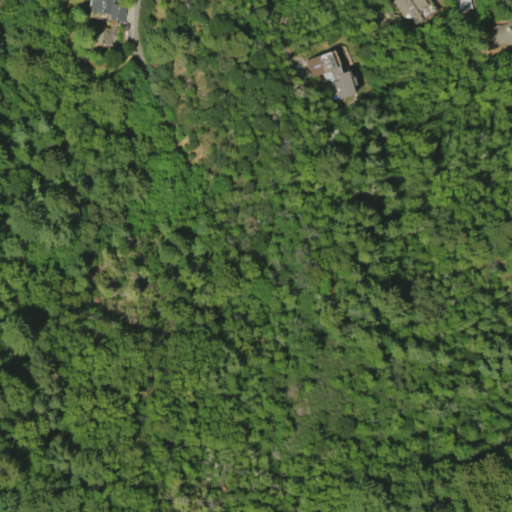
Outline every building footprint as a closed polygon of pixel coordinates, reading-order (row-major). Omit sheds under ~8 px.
[(126,5),(123,23),(107,20),(108,15),(89,12),(90,10),(87,10),(89,0),(115,0),(115,4),(126,5)] [(423,0),(427,5),(423,8),(424,9),(418,13),(418,14),(407,21),(393,0),(423,0)] [(469,0),(472,9),(455,13),(451,0),(469,0)] [(511,42),(494,45),(492,25),(505,24),(505,22),(511,21),(511,42)] [(346,71),(354,94),(338,100),(332,82),(337,81),(335,76),(332,78),(330,72),(311,79),(304,61),(329,52),(334,67),(337,66),(340,74),(346,71)]
